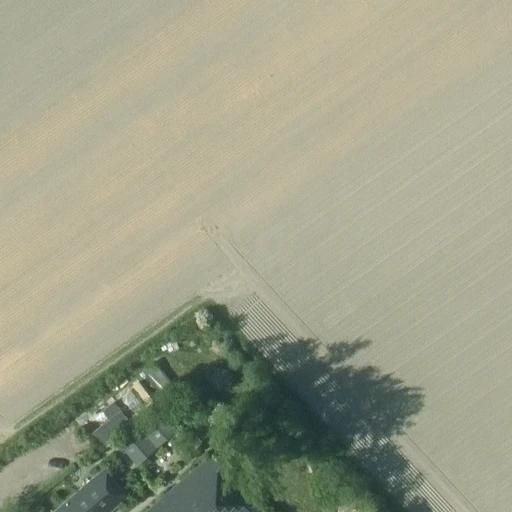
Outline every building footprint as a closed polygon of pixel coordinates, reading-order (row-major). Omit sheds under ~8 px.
[(143,371),(162,397),(175,388),(156,362),(143,371)] [(97,453),(115,439),(113,436),(131,422),(116,403),(99,417),(104,423),(85,437),(97,453)] [(140,428),(157,447),(177,429),(160,410),(140,428)] [(120,446),(137,465),(157,447),(140,428),(120,446)] [(195,431),(187,439),(194,447),(203,439),(195,431)] [(261,511),(264,510),(213,453),(145,511),(261,511)] [(110,511),(129,496),(104,467),(50,511),(110,511)]
